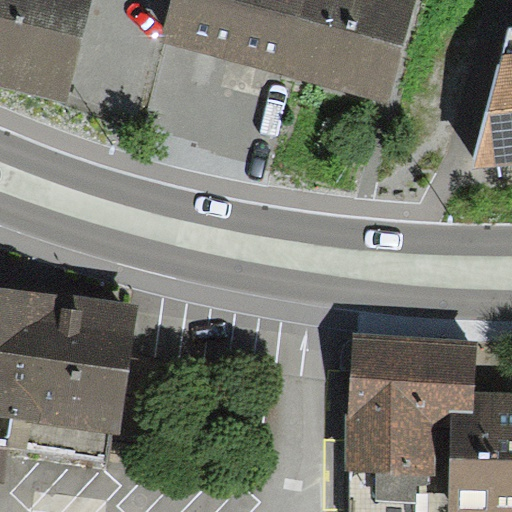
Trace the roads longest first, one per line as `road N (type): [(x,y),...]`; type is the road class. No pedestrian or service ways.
road 1 (primary): [(511,240),(325,230),(214,212),(0,145)]
road 2 (primary): [(0,207),(200,267),(316,289),(511,305)]
road 3 (unknown): [(282,511),(294,482),(316,289)]
